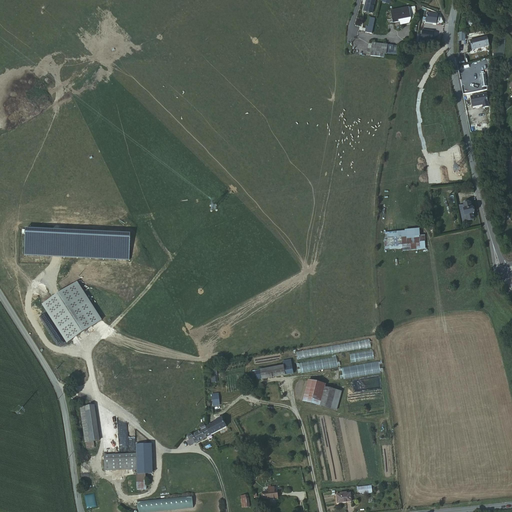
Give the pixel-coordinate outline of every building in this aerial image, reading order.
[(374,1),(370,0),(366,0),(365,12),(372,13),(374,1)] [(406,8),(388,11),(391,24),(395,24),(395,26),(408,23),(406,8)] [(437,16),(426,14),(425,22),(435,24),(437,16)] [(361,24),(359,32),(363,31),(366,30),(369,18),(366,18),(364,25),(361,24)] [(363,31),(359,32),(359,33),(369,35),(373,20),(369,18),(366,30),(363,31)] [(436,31),(425,33),(426,43),(437,41),(436,31)] [(489,46),(487,37),(470,41),(472,50),(489,46)] [(388,56),(398,57),(399,46),(388,46),(388,56)] [(382,49),(368,48),(367,56),(381,57),(382,49)] [(485,95),(469,98),(470,106),(481,105),(481,107),(482,110),(487,109),(485,95)] [(468,203),(457,206),(461,222),(471,220),(470,215),(472,214),(471,208),(469,208),(468,203)] [(418,243),(398,244),(398,251),(419,250),(418,243)] [(100,322),(76,283),(41,306),(65,344),(100,322)] [(93,357),(97,379),(115,376),(111,354),(93,357)] [(336,357),(299,364),(301,374),(337,367),(336,357)] [(132,358),(115,361),(120,391),(138,388),(132,358)] [(343,369),(345,380),(381,374),(379,362),(343,369)] [(290,364),(281,366),(283,376),(291,374),(290,364)] [(283,376),(281,366),(258,370),(258,371),(254,372),(255,379),(260,379),(260,380),(283,376)] [(320,383),(307,380),(301,402),(331,410),(337,389),(324,386),(320,383)] [(219,393),(212,394),(214,407),(221,406),(219,393)] [(93,406),(79,407),(83,442),(96,441),(93,406)] [(204,428),(208,436),(224,427),(219,418),(212,423),(212,424),(204,428)] [(382,418),(373,419),(375,440),(386,439),(386,433),(383,433),(382,418)] [(204,428),(203,423),(198,426),(200,430),(191,435),(190,434),(185,436),(189,444),(193,442),(193,443),(195,442),(208,436),(204,428)] [(134,443),(135,453),(135,469),(136,489),(144,489),(143,439),(138,439),(139,443),(134,443)] [(135,453),(116,454),(116,469),(135,469),(135,453)] [(116,469),(116,454),(104,454),(104,470),(116,469)] [(356,488),(357,495),(371,494),(370,487),(356,488)] [(269,492),(269,489),(266,489),(266,492),(261,493),(261,501),(276,500),(275,491),(272,491),(269,492)] [(191,494),(136,501),(137,511),(146,511),(192,507),(191,494)] [(350,494),(336,495),(336,503),(350,502),(350,494)] [(245,495),(240,496),(242,508),(248,507),(247,499),(246,499),(245,495)]
